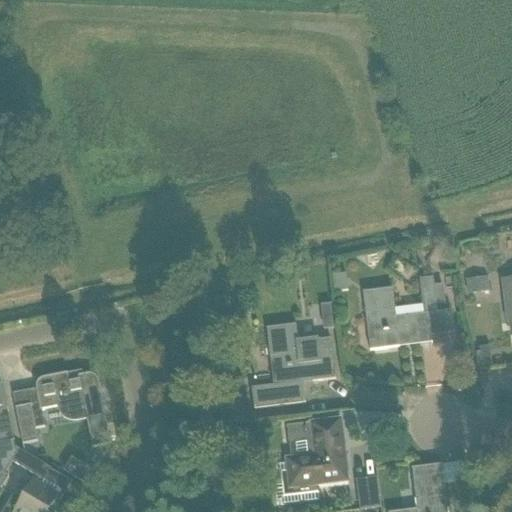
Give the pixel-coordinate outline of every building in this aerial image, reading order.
[(0,183),(0,202),(7,222),(31,213),(19,177),(0,183)] [(345,275),(331,277),(334,294),(347,292),(345,275)] [(489,293),(487,278),(465,281),(467,296),(489,293)] [(511,279),(502,281),(507,325),(511,324),(511,279)] [(362,294),(369,352),(432,344),(428,315),(437,314),(433,280),(419,281),(423,315),(396,319),(392,290),(362,294)] [(331,305),(321,306),(324,331),(334,330),(331,305)] [(335,381),(332,351),(331,351),(330,340),(298,344),(296,326),(266,330),(273,387),(251,390),(253,411),(305,404),(302,381),(312,380),(313,384),(335,381)] [(57,408),(56,404),(64,402),(66,408),(66,409),(66,410),(67,411),(69,413),(71,414),(73,414),(75,414),(84,413),(92,449),(110,446),(98,383),(98,381),(96,379),(95,378),(93,377),(91,376),(89,375),(88,375),(82,376),(82,372),(43,379),(41,380),(40,380),(38,381),(37,383),(36,384),(36,385),(35,387),(35,389),(35,390),(26,392),(29,407),(15,410),(19,429),(22,446),(38,443),(35,430),(45,428),(41,412),(57,408)] [(240,404),(216,406),(218,426),(243,424),(240,404)] [(0,476),(3,476),(18,451),(15,449),(13,443),(11,431),(7,411),(0,412),(0,476)] [(286,461),(289,491),(275,493),(277,507),(319,502),(317,488),(348,484),(340,421),(287,428),(288,443),(306,441),(307,448),(313,448),(314,457),(286,461)] [(216,431),(218,446),(252,441),(250,427),(216,431)] [(12,464),(44,483),(51,470),(19,451),(12,464)] [(446,465),(448,483),(468,481),(467,463),(446,465)] [(73,479),(88,488),(97,474),(81,465),(73,479)] [(416,511),(409,511),(446,511),(441,466),(411,470),(416,511)] [(2,511),(60,511),(62,510),(54,505),(58,497),(41,487),(33,482),(21,502),(12,497),(2,511)]
